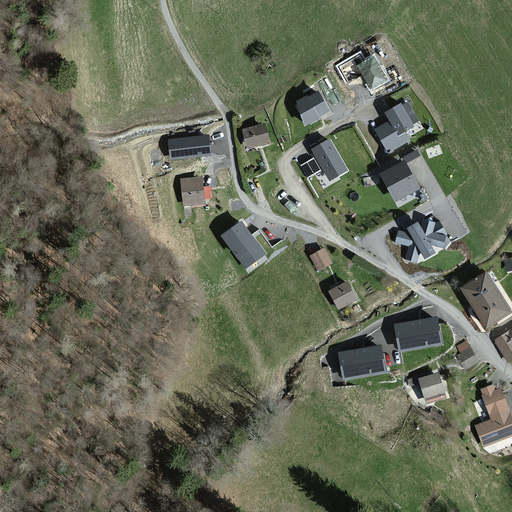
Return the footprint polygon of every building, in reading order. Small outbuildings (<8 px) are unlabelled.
[(371,89),(388,79),(375,55),(365,60),(361,52),(337,65),(346,82),(363,73),(371,89)] [(307,96),(298,101),(305,125),(330,110),(318,91),(308,98),(307,96)] [(403,131),(413,126),(401,104),(385,112),(390,122),(375,130),(387,150),(407,139),(403,131)] [(262,124),(241,130),(246,151),(268,144),(262,124)] [(209,136),(169,141),(171,160),(211,155),(209,136)] [(347,170),(329,139),(312,149),(330,179),(347,170)] [(418,156),(415,151),(403,158),(406,163),(418,156)] [(300,163),(308,175),(321,167),(314,155),(300,163)] [(415,189),(401,163),(378,175),(392,201),(398,199),(401,204),(415,196),(413,191),(415,189)] [(200,178),(179,179),(182,207),(202,205),(200,178)] [(421,221),(419,230),(415,223),(405,229),(407,233),(398,231),(395,242),(409,245),(406,259),(417,262),(419,254),(422,259),(432,253),(427,244),(442,248),(444,237),(439,236),(444,234),(439,222),(433,224),(421,221)] [(265,253),(242,222),(222,236),(246,267),(265,253)] [(323,249),(310,256),(318,270),(330,263),(323,249)] [(510,312),(486,274),(463,288),(487,326),(510,312)] [(345,283),(328,292),(338,310),(354,300),(345,283)] [(438,318),(396,325),(400,351),(442,344),(438,318)] [(511,331),(495,343),(509,365),(511,362),(511,331)] [(381,346),(339,353),(344,379),(385,372),(381,346)] [(477,362),(470,349),(457,356),(464,369),(477,362)] [(417,378),(408,380),(410,386),(418,383),(422,398),(424,404),(433,401),(443,398),(436,374),(417,380),(417,378)] [(483,397),(481,398),(490,421),(475,427),(484,449),(511,437),(511,422),(499,391),(495,393),(492,387),(481,391),(483,397)]
